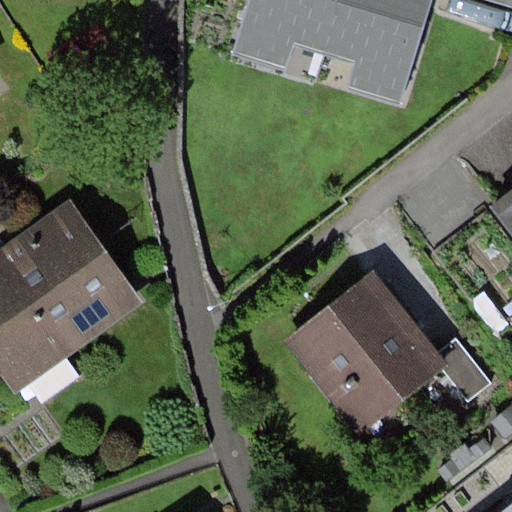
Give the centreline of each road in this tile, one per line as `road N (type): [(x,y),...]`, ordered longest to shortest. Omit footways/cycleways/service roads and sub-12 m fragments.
road 1 (residential): [(163,0),(160,116),(200,336),(228,448),(256,511)]
road 2 (residential): [(511,93),(399,184)]
